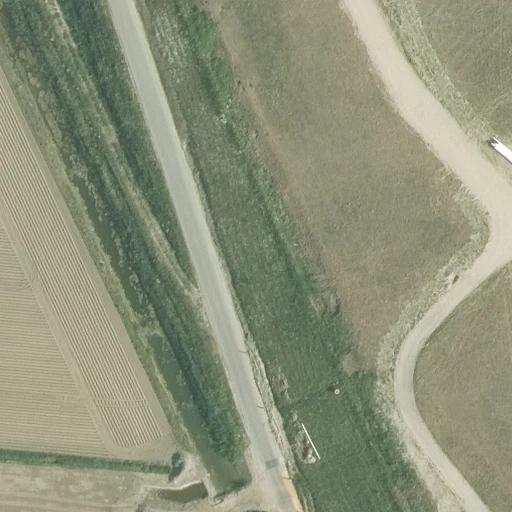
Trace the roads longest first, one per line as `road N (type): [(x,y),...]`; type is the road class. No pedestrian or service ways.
road 1 (unclassified): [(288,511),(121,0)]
road 2 (residential): [(511,236),(439,310),(400,371),(412,424),(477,511)]
road 3 (residential): [(352,0),(424,123),(511,217)]
